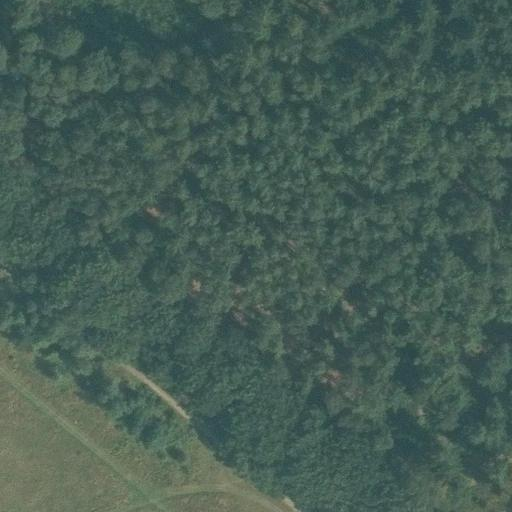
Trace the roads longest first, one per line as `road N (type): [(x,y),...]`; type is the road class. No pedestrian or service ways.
road 1 (track): [(0,187),(388,511)]
road 2 (unknown): [(300,511),(0,262)]
road 3 (track): [(0,365),(170,511)]
